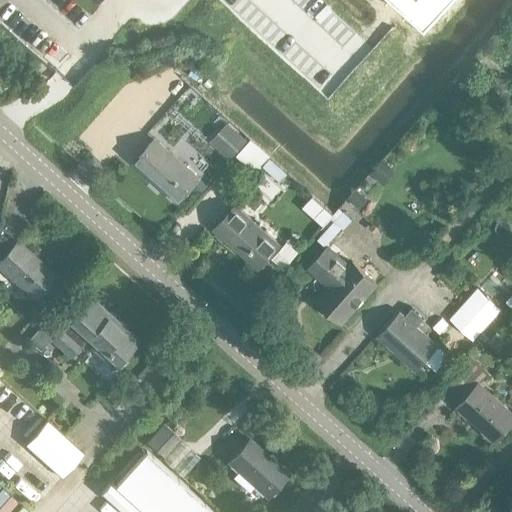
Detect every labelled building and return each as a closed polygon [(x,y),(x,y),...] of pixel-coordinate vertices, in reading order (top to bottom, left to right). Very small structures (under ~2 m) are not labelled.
[(403,0),(426,21),(429,18),(428,17),(443,0),(403,0)] [(232,154),(248,136),(228,118),(211,136),(232,154)] [(200,176),(156,136),(134,161),(177,201),(200,176)] [(275,160),(251,138),(236,155),(256,173),(263,165),(279,179),(287,171),(275,160)] [(280,243),(235,203),(213,228),(258,268),(280,243)] [(348,262),(327,243),(340,227),(342,229),(351,219),(343,211),(318,238),(325,245),(305,267),(326,286),(316,298),(337,318),(372,279),(351,259),(348,262)] [(287,266),(299,246),(287,239),(275,259),(287,266)] [(0,267),(33,297),(53,275),(14,240),(0,256),(0,267)] [(472,338),(500,307),(478,287),(450,318),(472,338)] [(89,295),(49,340),(69,358),(87,338),(95,345),(92,348),(113,367),(138,340),(89,295)] [(414,367),(435,343),(397,309),(376,333),(414,367)] [(501,355),(510,345),(495,332),(486,342),(501,355)] [(511,415),(511,414),(477,384),(488,371),(472,357),(449,383),(464,397),(456,405),(492,438),(511,415)] [(27,444),(62,477),(85,453),(49,419),(27,444)] [(165,456),(180,439),(162,423),(147,441),(165,456)] [(227,459),(239,470),(233,478),(247,491),(254,484),(266,495),(286,473),(248,438),(227,459)] [(111,481),(101,491),(111,500),(120,489),(145,511),(214,511),(146,450),(115,484),(111,481)] [(145,511),(120,489),(111,500),(124,511),(145,511)]
